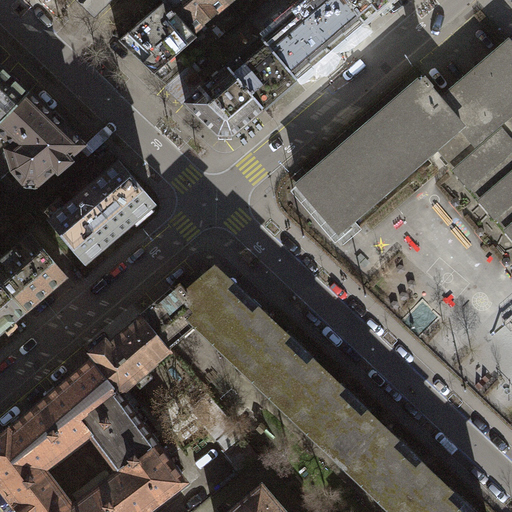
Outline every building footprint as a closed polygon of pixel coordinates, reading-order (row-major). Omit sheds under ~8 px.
[(78,0),(95,15),(108,0),(78,0)] [(193,31),(227,1),(226,0),(161,0),(163,2),(119,40),(167,85),(190,65),(179,52),(198,36),(193,31)] [(365,23),(345,0),(312,0),(264,41),(298,80),(365,23)] [(345,0),(365,23),(392,0),(345,0)] [(228,66),(263,108),(264,108),(298,80),(264,41),(262,37),(228,66)] [(426,76),(299,184),(339,231),(436,148),(511,235),(511,44),(510,42),(441,101),(430,88),(433,85),(426,76)] [(0,121),(28,92),(0,64),(0,121)] [(263,108),(228,66),(207,84),(190,65),(167,85),(187,103),(186,103),(218,133),(233,134),(263,108)] [(0,121),(0,130),(12,143),(7,148),(13,169),(23,182),(39,183),(84,144),(28,92),(0,121)] [(51,220),(85,260),(155,202),(120,161),(51,220)] [(0,260),(0,279),(25,309),(66,275),(31,234),(0,260)] [(272,322),(215,268),(188,291),(180,283),(155,304),(149,310),(142,315),(165,342),(171,336),(177,331),(193,318),(236,359),(272,322)] [(0,330),(25,309),(0,279),(0,330)] [(170,348),(165,342),(142,315),(109,343),(106,339),(92,351),(95,355),(91,358),(119,391),(170,348)] [(291,411),(327,373),(314,361),(309,366),(281,339),(285,334),(272,322),(236,359),(291,411)] [(16,511),(141,511),(185,479),(118,392),(119,391),(91,358),(0,435),(0,484),(15,503),(12,506),(16,511)] [(346,462),(381,425),(368,412),(364,417),(336,390),(340,386),(327,373),(291,411),(346,462)] [(230,443),(224,448),(230,460),(240,472),(259,456),(242,436),(241,437),(235,429),(237,427),(209,394),(192,408),(219,440),(224,436),(230,443)] [(397,511),(401,511),(436,476),(423,464),(418,469),(390,442),(395,437),(381,425),(346,462),(397,511)] [(436,476),(401,511),(464,511),(445,493),(449,489),(436,476)] [(286,511),(262,483),(228,511),(286,511)]
